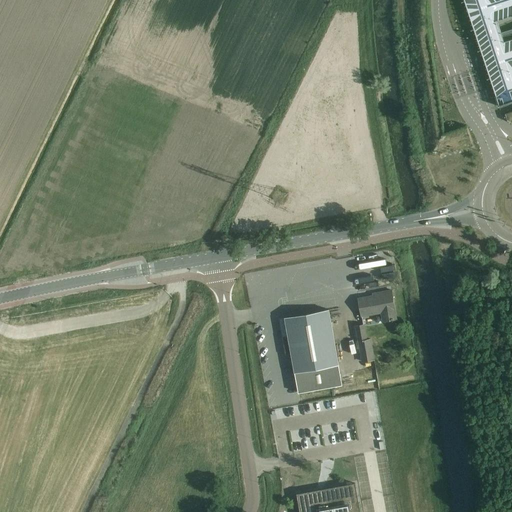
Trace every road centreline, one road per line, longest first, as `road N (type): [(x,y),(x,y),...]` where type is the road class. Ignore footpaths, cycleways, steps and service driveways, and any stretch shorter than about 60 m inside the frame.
road 1 (unclassified): [(219,257),(253,485),(249,511)]
road 2 (tertiary): [(0,301),(219,257)]
road 3 (tertiary): [(219,257),(428,219)]
road 4 (unknown): [(353,456),(364,445),(359,419),(319,421),(282,431),(284,467)]
